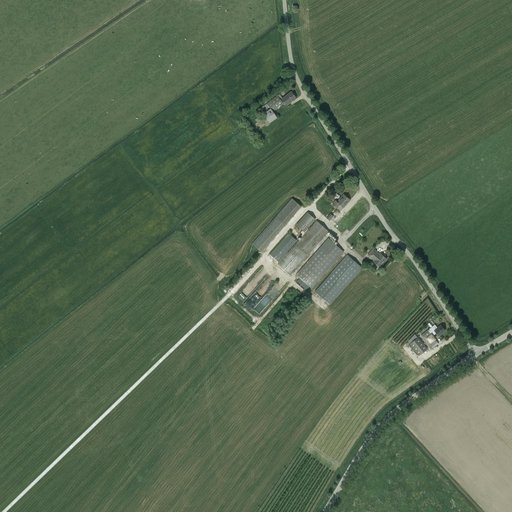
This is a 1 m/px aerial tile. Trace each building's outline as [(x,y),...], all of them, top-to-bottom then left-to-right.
[(257,123),(261,120),(265,126),(269,123),(277,117),(273,112),(284,103),(286,105),(296,98),(291,91),(282,98),(279,94),(277,95),(266,103),(259,109),(263,113),(263,114),(255,120),(257,123)] [(343,208),(350,200),(344,194),(337,201),(335,200),(332,204),(337,208),(340,205),(343,208)] [(261,252),(272,240),(301,207),(292,198),(252,244),(261,252)] [(307,229),(315,219),(307,212),(296,224),(303,230),(299,234),(302,237),(288,252),(287,252),(297,241),(288,233),(269,255),(279,263),(277,264),(290,275),(329,231),(316,221),(308,230),(307,229)] [(344,252),(328,238),(296,275),(302,280),(299,283),(305,288),(307,285),(311,289),(341,256),(343,258),(345,255),(343,253),(344,252)] [(379,267),(386,259),(380,253),(380,254),(373,249),(368,255),(374,260),(373,261),(379,267)] [(362,268),(347,255),(315,291),(330,305),(362,268)] [(262,268),(244,290),(247,292),(246,293),(249,295),(268,272),(262,268)] [(255,308),(260,313),(272,300),(267,295),(255,308)] [(247,306),(252,308),(257,299),(251,296),(247,306)] [(432,336),(437,333),(439,335),(445,331),(441,325),(437,328),(435,325),(427,330),(421,335),(431,349),(438,344),(432,336)] [(427,349),(418,338),(415,334),(408,341),(410,344),(418,355),(427,349)]
